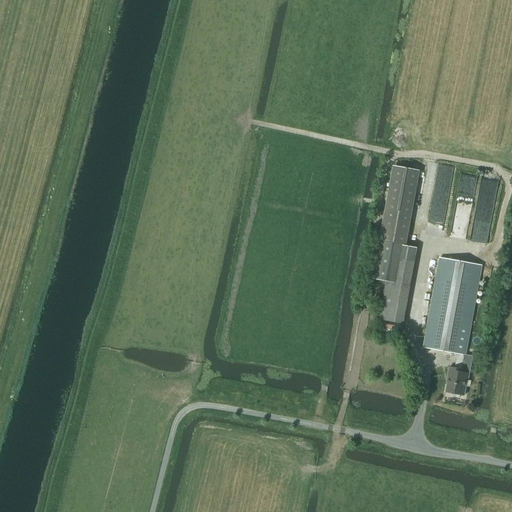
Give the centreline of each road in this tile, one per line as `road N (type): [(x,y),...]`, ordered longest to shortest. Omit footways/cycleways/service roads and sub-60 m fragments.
road 1 (track): [(106,0),(0,400)]
road 2 (track): [(248,122),(496,168),(511,179)]
road 3 (unclassified): [(313,426),(511,466)]
road 4 (track): [(430,246),(494,257),(511,186)]
